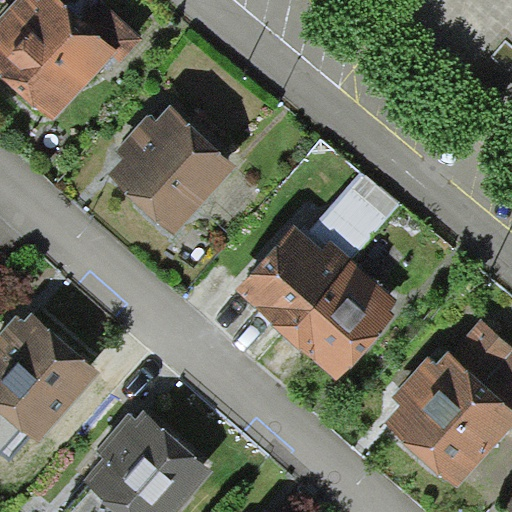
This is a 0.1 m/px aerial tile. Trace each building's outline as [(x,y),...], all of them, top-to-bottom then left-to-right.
[(31,0),(0,37),(0,72),(53,116),(131,23),(103,0),(31,0)] [(108,177),(172,228),(230,157),(166,105),(108,177)] [(244,289),(338,372),(405,296),(353,250),(387,211),(345,175),(244,289)] [(0,346),(0,404),(40,438),(97,370),(28,313),(0,346)] [(389,432),(457,487),(511,418),(511,344),(480,319),(389,432)] [(86,480),(125,511),(168,511),(206,465),(140,412),(86,480)] [(511,511),(511,497),(499,511),(511,511)]
